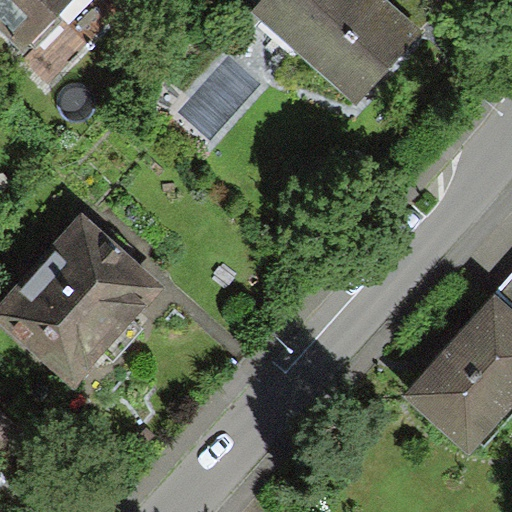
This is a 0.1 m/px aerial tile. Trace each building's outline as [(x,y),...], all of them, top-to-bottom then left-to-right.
[(0,0),(0,43),(13,56),(65,0),(0,0)] [(384,0),(265,0),(255,12),(355,99),(417,29),(384,0)] [(158,300),(75,223),(0,302),(0,331),(69,396),(158,300)] [(511,282),(503,293),(511,300),(511,282)] [(444,358),(413,393),(469,443),(511,396),(511,316),(495,301),(444,358)]
